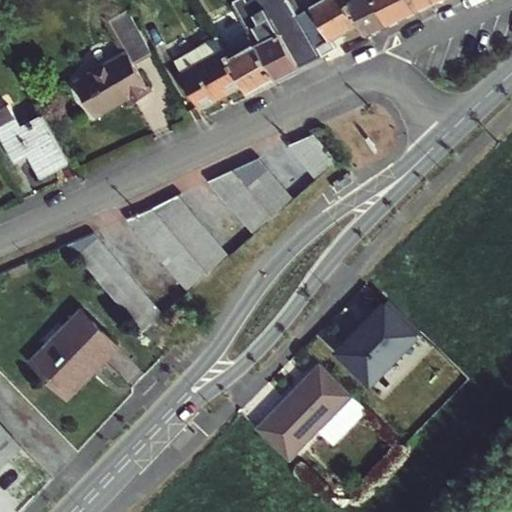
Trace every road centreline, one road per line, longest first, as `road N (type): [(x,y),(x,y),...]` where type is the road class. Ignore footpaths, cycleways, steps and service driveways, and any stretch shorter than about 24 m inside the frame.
road 1 (tertiary): [(451,131),(294,245),(216,351),(92,494)]
road 2 (tertiary): [(92,494),(279,327),(451,131)]
road 3 (residential): [(451,131),(405,81),(360,78),(0,241)]
